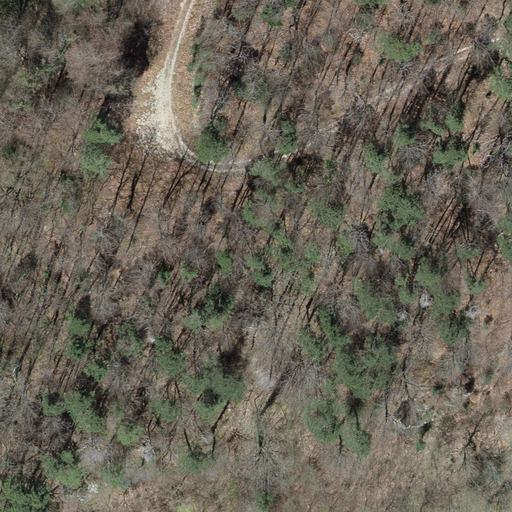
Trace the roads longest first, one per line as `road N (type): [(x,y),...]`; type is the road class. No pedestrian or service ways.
road 1 (track): [(234,170),(301,145),(468,49),(511,39)]
road 2 (track): [(186,0),(174,29),(163,118),(184,154),(234,170)]
